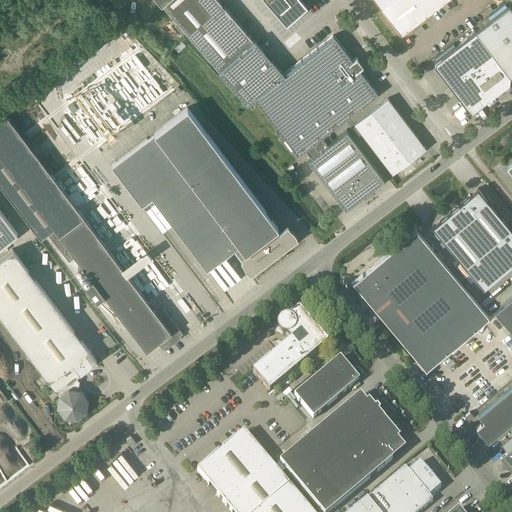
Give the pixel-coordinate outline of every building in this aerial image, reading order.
[(158,0),(178,22),(187,33),(247,103),(248,102),(255,97),(287,140),(294,148),(296,152),(298,154),(305,148),(322,135),(378,93),(359,68),(363,65),(357,56),(355,58),(353,60),(351,58),(334,35),(283,73),(268,56),(265,52),(219,0),(158,0)] [(307,6),(301,0),(265,0),(285,24),(307,6)] [(375,0),(380,6),(401,33),(444,0),(375,0)] [(510,76),(511,76),(511,9),(509,6),(508,7),(491,20),(476,32),(492,53),(510,76)] [(435,63),(435,66),(449,84),(450,85),(467,72),(492,53),(476,32),(435,63)] [(488,100),(491,100),(491,98),(509,83),(510,76),(492,53),(467,72),(488,100)] [(467,72),(450,85),(471,113),(488,100),(467,72)] [(426,147),(388,97),(354,123),(392,172),(426,147)] [(187,107),(111,165),(141,204),(142,205),(152,197),(206,269),(234,248),(243,259),(244,261),(246,262),(249,264),(251,264),(254,265),(256,264),(259,264),(261,263),(263,261),(265,259),(266,257),(266,255),(267,252),(267,249),(267,247),(266,244),(266,242),(278,233),(275,229),(278,227),(187,107)] [(5,112),(0,116),(0,182),(41,237),(47,232),(68,261),(75,256),(91,278),(84,283),(97,299),(104,294),(146,350),(157,342),(161,347),(162,348),(164,347),(180,335),(182,334),(181,332),(166,312),(164,310),(162,307),(156,311),(154,309),(138,287),(132,280),(5,112)] [(384,179),(346,129),(308,159),(346,208),(384,179)] [(511,264),(511,229),(478,189),(433,226),(484,288),(511,264)] [(0,244),(17,231),(0,208),(0,244)] [(489,316),(416,229),(353,282),(426,369),(489,316)] [(10,247),(0,255),(0,317),(54,389),(57,387),(60,392),(58,394),(56,405),(63,414),(74,416),(83,409),(85,398),(78,389),(75,388),(76,380),(73,375),(95,359),(10,247)] [(511,331),(511,295),(494,310),(511,331)] [(328,343),(299,308),(288,317),(287,317),(286,317),(285,317),(284,317),(284,318),(283,318),(282,318),(281,318),(281,319),(280,319),(279,320),(279,321),(278,321),(278,322),(278,323),(277,323),(277,324),(277,325),(277,326),(277,327),(277,328),(277,329),(277,330),(278,331),(278,332),(279,332),(279,333),(280,334),(281,335),(282,335),(283,336),(284,336),(285,336),(286,336),(287,336),(291,340),(252,372),(270,392),(328,343)] [(359,381),(340,358),(294,396),(313,419),(359,381)] [(475,432),(482,434),(487,440),(511,419),(511,383),(477,413),(483,420),(475,426),(476,428),(475,432)] [(302,490),(384,421),(384,420),(378,413),(380,411),(376,407),(375,409),(369,401),(366,403),(360,396),(279,463),(302,490)] [(469,420),(474,416),(470,412),(465,416),(469,420)] [(384,421),(302,490),(320,511),(331,511),(353,494),(405,450),(397,441),(399,439),(384,421)] [(308,511),(243,433),(196,473),(229,511),(308,511)] [(129,435),(125,438),(130,445),(134,442),(129,435)] [(505,454),(501,458),(503,461),(503,468),(509,469),(511,471),(511,437),(502,446),(508,452),(505,454)] [(357,507),(350,511),(418,511),(431,501),(428,497),(440,488),(418,462),(415,465),(412,461),(403,468),(357,507)]
